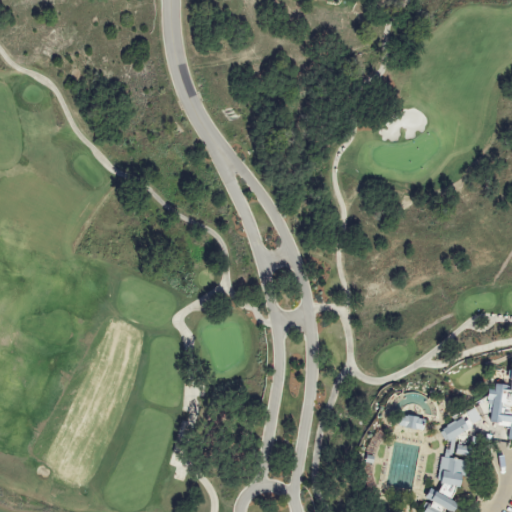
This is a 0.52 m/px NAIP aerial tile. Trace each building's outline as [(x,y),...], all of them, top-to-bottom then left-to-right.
[(490,386),(489,392),(484,392),(482,402),(488,403),(486,423),(506,426),(504,440),(511,442),(511,370),(505,369),(502,388),(490,386)] [(474,406),(481,418),(469,425),(462,414),(474,406)] [(472,411),(477,423),(485,420),(480,408),(472,411)] [(395,415),(393,427),(419,431),(421,420),(395,415)] [(458,418),(465,430),(453,439),(451,445),(469,448),(468,459),(452,456),(452,460),(464,463),(462,477),(457,477),(456,488),(450,487),(448,500),(454,504),(450,511),(414,511),(420,502),(417,500),(426,485),(431,488),(437,457),(442,458),(445,441),(438,431),(458,418)] [(478,446),(462,444),(461,455),(477,457),(478,446)]
